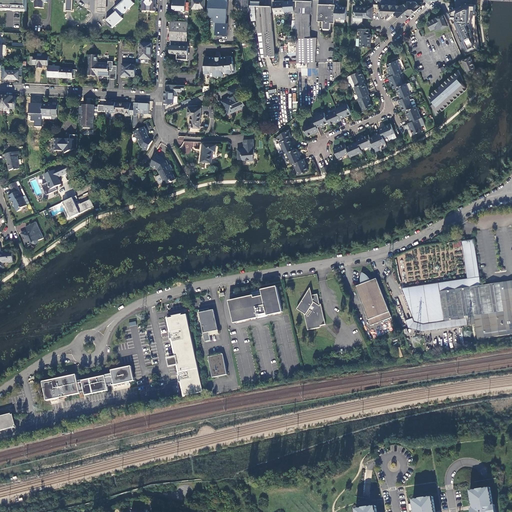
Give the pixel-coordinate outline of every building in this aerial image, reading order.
[(0,0),(0,10),(8,10),(27,11),(27,0),(0,0)] [(32,0),(32,2),(35,2),(35,8),(44,8),(44,3),(47,2),(47,0),(32,0)] [(107,3),(106,0),(98,0),(99,3),(98,13),(107,13),(107,3)] [(117,11),(121,16),(135,4),(131,0),(124,0),(115,9),(117,11)] [(156,11),(156,0),(142,0),(142,11),(156,11)] [(185,10),(185,22),(189,22),(190,2),(186,2),(186,0),(173,0),(173,9),(185,10)] [(205,0),(193,0),(193,9),(205,9),(205,0)] [(208,0),(207,17),(214,17),(214,29),(216,30),(216,35),(227,35),(228,23),(227,23),(227,18),(227,0),(208,0)] [(295,11),(294,7),(294,0),(284,1),(285,12),(295,11)] [(312,1),(294,0),(294,7),(296,7),(296,13),(310,14),(311,14),(312,1)] [(404,22),(421,7),(415,2),(408,2),(405,3),(402,5),(402,6),(396,5),(396,1),(382,0),(381,2),(380,16),(383,16),(383,15),(387,15),(386,20),(395,12),(404,22)] [(274,14),(285,13),(285,12),(284,1),(274,2),(274,14)] [(335,5),(318,4),(317,21),(323,22),(323,29),(331,29),(331,23),(334,23),(335,19),(335,6),(335,5)] [(465,6),(462,6),(452,11),(452,19),(457,30),(460,36),(459,37),(462,42),(465,48),(468,54),(480,50),(479,43),(477,28),(476,5),(465,4),(465,6)] [(261,57),(275,56),(272,20),(271,6),(260,5),(250,5),(250,7),(251,12),(252,21),(257,20),(258,32),(261,57)] [(339,6),(335,6),(335,19),(346,19),(346,7),(339,7),(339,6)] [(367,7),(355,7),(354,17),(353,17),(353,21),(362,21),(363,18),(367,18),(367,7)] [(123,19),(121,16),(117,11),(106,21),(109,24),(113,28),(123,19)] [(297,63),(315,63),(316,41),(317,37),(310,38),(310,14),(296,13),(297,41),(297,63)] [(427,22),(431,31),(436,29),(437,31),(441,29),(442,30),(449,26),(450,26),(444,14),(433,19),(427,22)] [(171,21),(170,41),(171,41),(188,42),(189,22),(185,22),(171,21)] [(369,35),(369,30),(355,29),(356,31),(359,32),(359,35),(360,35),(360,47),(370,47),(371,35),(369,35)] [(188,45),(188,42),(171,41),(170,53),(177,53),(177,58),(188,59),(189,45),(188,45)] [(151,60),(152,44),(140,43),(140,59),(141,59),(150,60),(151,60)] [(45,68),(48,69),(48,67),(49,56),(42,55),(42,54),(37,54),(37,57),(34,57),(30,57),(30,65),(38,65),(38,68),(42,69),(43,65),(45,65),(45,68)] [(98,56),(89,55),(88,75),(108,76),(108,79),(116,79),(117,66),(113,66),(113,62),(108,62),(108,63),(98,63),(98,56)] [(217,57),(205,57),(204,74),(213,74),(213,76),(219,76),(224,76),(224,74),(227,73),(233,73),(233,71),(235,70),(233,56),(231,57),(231,56),(217,57)] [(477,70),(471,57),(466,58),(463,59),(463,61),(468,73),(468,74),(469,73),(477,70)] [(387,65),(391,76),(398,73),(401,72),(396,60),(387,65)] [(121,77),(135,78),(136,65),(121,65),(121,77)] [(48,77),(60,78),(61,69),(61,67),(48,67),(48,69),(48,77)] [(73,69),(61,69),(60,78),(73,79),(73,70),(73,69)] [(19,72),(6,71),(5,79),(19,80),(19,72)] [(351,75),(356,86),(364,83),(365,82),(361,71),(351,75)] [(458,71),(428,97),(434,104),(432,105),(436,115),(467,89),(461,83),(463,81),(458,71)] [(388,77),(393,89),(396,87),(403,84),(398,73),(391,76),(388,77)] [(351,84),(353,88),(355,87),(356,86),(351,75),(348,77),(348,78),(350,83),(351,84)] [(355,87),(359,99),(368,95),(369,94),(364,83),(356,86),(355,87)] [(396,87),(402,99),(408,96),(411,95),(406,83),(403,84),(396,87)] [(239,109),(241,109),(239,106),(240,105),(244,104),(242,98),(245,97),(240,85),(228,90),(230,95),(231,94),(232,97),(232,98),(229,99),(228,98),(222,101),(224,105),(225,105),(229,114),(236,111),(237,111),(238,110),(239,109)] [(174,103),(174,91),(167,91),(167,90),(165,90),(165,98),(165,102),(174,103)] [(373,107),(368,95),(359,99),(358,99),(363,111),(373,107)] [(398,100),(403,112),(406,110),(413,107),(410,100),(408,96),(402,99),(398,100)] [(16,97),(6,97),(5,111),(11,111),(11,109),(15,109),(16,97)] [(114,114),(115,103),(106,102),(105,109),(106,109),(106,110),(107,110),(107,113),(114,114)] [(51,105),(43,104),(42,114),(42,119),(52,119),(52,116),(57,116),(58,103),(52,103),(52,104),(51,104),(51,105)] [(116,103),(115,114),(125,114),(125,116),(130,116),(130,115),(134,115),(134,107),(130,107),(130,103),(116,103)] [(149,104),(134,103),(134,107),(134,115),(134,116),(137,117),(137,114),(144,114),(144,113),(149,114),(149,111),(149,104)] [(39,114),(42,114),(43,104),(32,104),(32,117),(39,117),(39,114)] [(348,104),(336,108),(337,110),(340,118),(352,113),(348,104)] [(94,116),(98,116),(98,107),(95,107),(95,106),(83,105),(83,106),(80,106),(79,122),(83,122),(83,126),(94,126),(94,116)] [(406,110),(411,122),(418,119),(421,118),(416,106),(413,107),(406,110)] [(199,128),(201,108),(188,107),(188,116),(191,116),(190,127),(199,128)] [(337,110),(325,115),(328,122),(329,125),(341,120),(340,118),(337,110)] [(324,112),(313,117),(314,121),(317,127),(328,122),(325,115),(324,112)] [(423,130),(418,119),(411,122),(408,123),(413,135),(423,130)] [(307,135),(319,131),(317,127),(314,121),(303,126),(307,135)] [(391,124),(379,129),(381,134),(383,139),(395,133),(391,124)] [(144,127),(134,132),(141,147),(143,148),(142,150),(147,152),(153,141),(149,139),(146,132),(144,127)] [(277,137),(284,153),(286,152),(294,149),(289,138),(292,137),(289,130),(284,132),(277,137)] [(374,148),(385,143),(383,139),(381,134),(370,139),(372,144),(374,148)] [(70,139),(55,138),(55,147),(57,150),(65,151),(65,153),(74,149),(78,149),(78,135),(70,135),(70,139)] [(368,135),(357,140),(358,142),(361,149),(367,146),(372,144),(370,139),(368,135)] [(238,149),(239,160),(243,159),(244,160),(248,160),(248,162),(254,161),(253,154),(255,154),(254,139),(245,140),(245,148),(238,149)] [(191,148),(198,148),(199,142),(182,141),(182,153),(191,153),(191,148)] [(351,157),(362,152),(361,149),(358,142),(346,147),(349,153),(351,157)] [(216,145),(203,143),(201,161),(212,162),(213,150),(216,150),(216,145)] [(337,158),(349,153),(346,147),(345,143),(333,148),(337,158)] [(286,152),(291,164),(294,163),(302,160),(296,148),(294,149),(286,152)] [(19,151),(2,154),(3,156),(5,155),(6,158),(3,158),(3,160),(7,160),(9,170),(14,169),(14,170),(20,169),(18,156),(20,156),(19,151)] [(156,155),(151,166),(158,170),(165,183),(170,181),(171,183),(175,180),(166,161),(163,159),(156,155)] [(309,171),(304,159),(302,160),(294,163),(299,175),(309,171)] [(68,164),(45,175),(48,182),(42,185),(47,195),(54,192),(58,190),(56,187),(62,184),(58,177),(70,172),(68,164)] [(26,204),(30,203),(26,196),(23,198),(16,182),(9,185),(14,193),(8,196),(11,203),(13,202),(13,204),(13,205),(13,207),(15,207),(17,211),(21,210),(21,208),(27,206),(26,204)] [(73,198),(64,202),(71,218),(94,207),(91,199),(81,204),(76,206),(73,198)] [(44,238),(36,222),(26,227),(27,230),(24,232),(23,237),(24,239),(27,240),(26,243),(28,246),(32,244),(36,245),(39,241),(44,238)] [(474,318),(443,322),(439,292),(481,286),(480,283),(474,240),(462,241),(468,279),(402,289),(413,318),(405,321),(408,328),(423,332),(475,324),(474,318)] [(13,260),(13,251),(3,252),(3,251),(1,251),(1,247),(0,246),(0,268),(3,268),(4,267),(4,263),(8,262),(7,261),(13,260)] [(392,318),(376,279),(371,281),(369,279),(367,276),(362,274),(360,278),(360,280),(361,284),(356,287),(370,325),(392,318)] [(511,281),(481,286),(439,292),(443,322),(474,318),(475,324),(477,339),(511,334),(511,281)] [(284,312),(278,287),(263,291),(264,296),(255,298),(255,296),(252,297),(230,302),(235,322),(259,317),(259,319),(269,317),(269,315),(284,312)] [(251,294),(252,297),(255,296),(255,298),(264,296),(263,291),(263,290),(253,292),(251,294)] [(319,302),(318,293),(315,294),(313,294),(308,292),(301,303),(298,308),(305,313),(309,315),(308,317),(309,322),(312,324),(313,328),(320,326),(320,325),(326,323),(324,318),(323,318),(322,316),(324,316),(321,305),(320,305),(320,306),(317,304),(319,302)] [(218,330),(214,310),(205,311),(205,309),(200,310),(206,341),(212,341),(210,332),(218,330)] [(204,392),(188,315),(183,316),(183,314),(174,316),(174,317),(169,318),(172,332),(171,332),(171,340),(173,339),(176,356),(168,358),(170,367),(178,365),(181,375),(180,375),(180,383),(183,382),(186,396),(204,392)] [(224,354),(209,357),(214,378),(229,375),(224,354)] [(106,376),(97,378),(101,393),(110,391),(109,386),(113,385),(113,386),(135,381),(133,366),(120,369),(112,371),(114,376),(107,378),(106,376)] [(87,396),(89,396),(85,381),(83,381),(84,383),(79,384),(77,375),(76,375),(61,379),(57,380),(44,383),(47,401),(61,398),(62,401),(68,398),(68,397),(82,394),(81,393),(86,392),(87,396)] [(97,378),(85,381),(89,396),(101,393),(97,378)] [(0,431),(16,428),(16,426),(17,426),(15,416),(13,416),(13,414),(1,417),(0,415),(0,414),(0,431)] [(491,490),(470,493),(471,496),(473,509),(473,511),(493,511),(493,506),(491,490)] [(435,511),(433,499),(413,502),(414,511),(435,511)]
